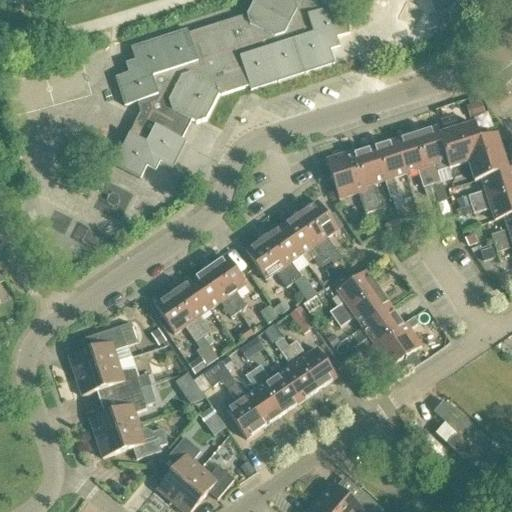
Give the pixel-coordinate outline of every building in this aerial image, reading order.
[(262,0),(260,9),(137,50),(138,53),(133,73),(122,77),(130,102),(144,105),(126,168),(127,170),(151,177),(154,167),(162,169),(172,166),(184,169),(198,120),(217,126),(224,101),(344,61),(341,51),(351,48),(348,38),(359,34),(347,0),(262,0)] [(480,104),(466,109),(469,121),(484,116),(480,104)] [(435,131),(446,165),(448,172),(468,166),(480,143),(474,127),(458,132),(455,119),(440,124),(444,136),(439,138),(437,131),(435,131)] [(435,131),(415,137),(432,188),(441,185),(440,184),(451,181),(448,172),(446,165),(435,131)] [(395,144),(405,178),(417,174),(423,191),(432,188),(415,137),(395,144)] [(508,174),(507,173),(506,168),(511,165),(511,150),(501,154),(496,138),(480,143),(468,166),(474,185),(481,183),(508,174)] [(374,151),(384,184),(390,202),(392,201),(399,199),(394,181),(405,178),(395,144),(374,151)] [(354,157),(373,214),(381,212),(373,188),(384,184),(374,151),(354,157)] [(373,214),(354,157),(353,154),(326,163),(339,202),(358,196),(365,217),(373,214)] [(511,171),(507,173),(508,174),(481,183),(485,194),(468,199),(470,208),(511,194),(511,171)] [(435,195),(438,205),(445,203),(440,186),(433,189),(435,195)] [(435,195),(433,189),(424,191),(426,198),(435,195)] [(511,218),(511,194),(470,208),(473,217),(490,212),(494,224),(504,221),(511,218)] [(399,199),(392,201),(395,211),(402,208),(399,199)] [(468,199),(457,203),(460,212),(470,208),(468,199)] [(317,205),(299,217),(329,261),(329,262),(333,268),(341,263),(327,241),(337,234),(317,205)] [(329,261),(299,217),(281,230),(301,259),(311,252),(321,267),(329,262),(329,261)] [(511,218),(504,221),(508,232),(490,238),(493,247),(511,240),(511,218)] [(263,242),(294,286),(301,280),(291,266),(301,259),(281,230),(263,242)] [(473,238),(466,241),(469,249),(471,249),(477,246),(473,238)] [(511,240),(493,247),(496,256),(511,250),(511,240)] [(294,286),(263,242),(245,255),(265,284),(276,276),(286,291),(294,286)] [(492,251),(480,254),(483,264),(495,260),(492,251)] [(208,271),(238,315),(246,310),(236,295),(246,288),(227,259),(208,271)] [(333,269),(325,274),(331,283),(339,277),(333,269)] [(238,315),(208,271),(190,284),(210,313),(221,306),(231,321),(238,315)] [(329,315),(335,323),(378,293),(366,275),(337,295),(344,305),(329,315)] [(210,313),(190,284),(173,296),(203,340),(210,334),(200,320),(210,313)] [(391,311),(378,293),(335,323),(340,331),(355,321),(362,331),(391,311)] [(218,362),(203,340),(173,296),(154,309),(174,338),(185,330),(199,351),(195,354),(200,361),(189,369),(195,378),(218,362)] [(285,304),(274,311),(279,319),(290,311),(285,304)] [(273,310),(261,318),(268,327),(279,319),(274,311),(273,310)] [(314,330),(300,310),(290,318),(303,337),(314,330)] [(359,358),(388,338),(402,328),(391,311),(362,331),(369,341),(354,351),(359,358)] [(402,328),(388,338),(404,362),(422,350),(410,333),(419,327),(414,320),(403,328),(402,328)] [(130,326),(94,338),(98,350),(68,360),(75,380),(118,365),(114,354),(137,346),(130,326)] [(248,329),(239,336),(244,344),(254,337),(248,329)] [(151,337),(160,349),(167,344),(158,332),(151,337)] [(340,346),(333,337),(326,342),(333,351),(340,346)] [(404,362),(388,338),(359,358),(364,365),(376,357),(387,373),(404,362)] [(275,347),(280,355),(291,370),(280,377),(300,406),(318,394),(288,350),(283,342),(275,347)] [(288,350),(318,394),(337,381),(317,352),(306,359),(296,344),(288,350)] [(511,379),(511,358),(502,370),(511,379)] [(228,360),(221,365),(227,373),(233,368),(228,360)] [(147,377),(139,380),(136,372),(121,374),(118,365),(75,380),(82,400),(112,389),(115,401),(140,392),(151,389),(147,377)] [(221,384),(227,391),(237,406),(226,414),(246,443),(265,430),(245,401),(235,386),(227,373),(221,365),(202,377),(211,390),(221,384)] [(260,369),(253,374),(282,418),(300,406),(280,377),(270,383),(260,369)] [(265,430),(282,418),(253,374),(245,379),(255,394),(245,401),(265,430)] [(146,412),(144,404),(140,392),(115,401),(119,412),(89,422),(96,442),(139,427),(135,416),(146,412)] [(492,447),(444,404),(434,416),(456,436),(446,447),(460,459),(452,467),(471,484),(483,470),(487,474),(501,459),(493,452),(486,460),(483,458),(492,447)] [(211,410),(199,418),(205,427),(217,419),(211,410)] [(414,418),(407,428),(415,433),(422,423),(414,418)] [(161,455),(159,450),(168,447),(163,433),(154,437),(143,430),(142,427),(139,428),(139,427),(96,442),(102,462),(132,452),(136,463),(161,455)] [(201,471),(192,464),(200,455),(184,441),(167,460),(176,468),(156,492),(172,506),(201,471)] [(255,475),(248,464),(240,470),(247,480),(255,475)] [(234,484),(225,476),(218,470),(210,479),(201,471),(172,506),(178,511),(194,511),(208,496),(217,503),(234,484)] [(331,485),(318,501),(330,511),(381,511),(363,497),(355,506),(331,485)] [(308,511),(330,511),(318,501),(308,511)]
